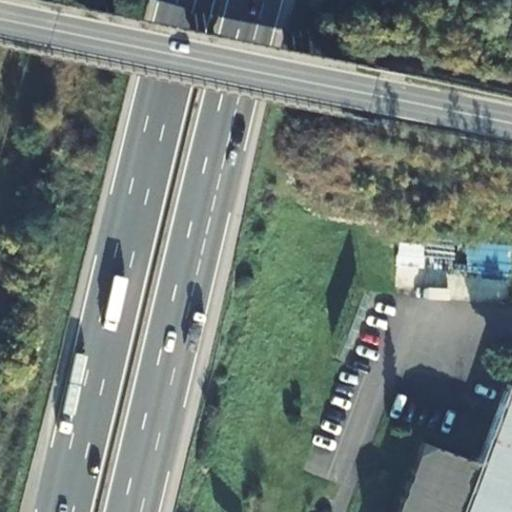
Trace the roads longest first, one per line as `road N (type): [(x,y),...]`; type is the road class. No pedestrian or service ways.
road 1 (motorway): [(194,0),(68,511)]
road 2 (motorway): [(134,511),(254,0)]
road 3 (secondary): [(511,123),(0,20)]
